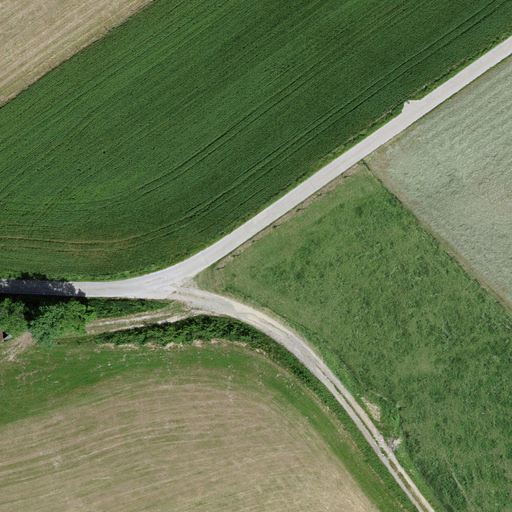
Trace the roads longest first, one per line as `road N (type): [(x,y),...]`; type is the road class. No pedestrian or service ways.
road 1 (track): [(511,45),(245,233),(146,283)]
road 2 (track): [(146,283),(214,301),(282,333),(356,413),(428,511)]
road 3 (track): [(0,286),(146,283)]
